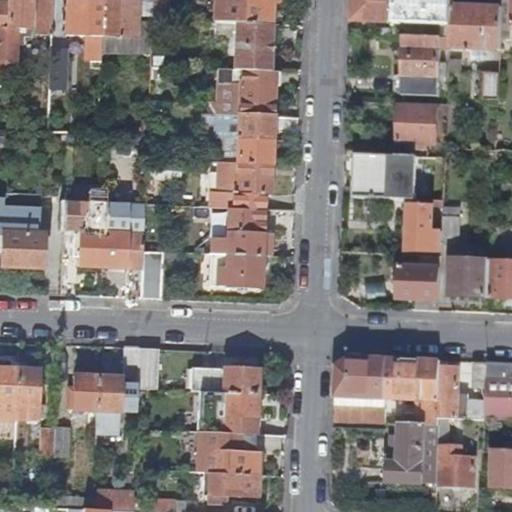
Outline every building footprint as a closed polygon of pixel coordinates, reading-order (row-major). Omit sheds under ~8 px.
[(7,0),(7,4),(0,3),(0,62),(13,63),(15,28),(28,29),(29,0),(7,0)] [(35,0),(34,35),(50,36),(51,0),(35,0)] [(66,35),(100,36),(102,1),(84,0),(84,2),(67,1),(66,35)] [(151,0),(151,4),(150,20),(166,20),(167,0),(151,0)] [(214,0),(213,22),(234,23),(270,24),(271,3),(247,2),(247,0),(214,0)] [(394,0),(353,0),(352,21),(389,23),(389,36),(394,36),(394,23),(394,0)] [(394,0),(394,23),(451,25),(452,6),(452,0),(394,0)] [(511,0),(502,0),(503,8),(501,40),(511,40),(511,38),(511,0)] [(120,1),(102,1),(100,36),(100,50),(100,52),(114,53),(115,37),(129,37),(128,53),(149,54),(150,38),(150,20),(151,4),(120,3),(120,1)] [(451,25),(451,38),(450,49),(465,49),(465,56),(472,56),(471,61),(478,61),(478,50),(501,51),(501,40),(503,8),(452,6),(451,25)] [(234,23),(232,70),(268,71),(270,24),(234,23)] [(440,51),(450,51),(450,49),(451,38),(437,38),(428,37),(405,36),(403,95),(438,97),(440,51)] [(115,37),(114,53),(128,53),(129,37),(115,37)] [(89,61),(99,61),(100,52),(100,50),(89,50),(89,61)] [(63,52),(49,51),(48,82),(62,83),(63,52)] [(277,86),(278,72),(268,71),(232,70),(215,69),(215,83),(217,83),(216,102),(208,102),(208,104),(215,115),(272,118),(273,86),(277,86)] [(484,100),(499,101),(500,73),(485,73),(484,100)] [(419,144),(419,150),(428,151),(428,145),(436,145),(438,108),(401,106),(399,143),(419,144)] [(272,118),(215,115),(214,139),(218,139),(222,139),(237,140),(271,141),(272,129),(297,130),(297,119),(272,118)] [(237,164),(237,140),(222,139),(221,163),(237,164)] [(270,165),(271,141),(237,140),(237,164),(270,165)] [(415,200),(417,157),(357,154),(354,197),(415,200)] [(221,163),(218,163),(217,192),(210,192),(209,208),(227,209),(263,210),(264,210),(264,196),(269,196),(270,165),(237,164),(221,163)] [(168,206),(169,172),(144,171),(143,206),(168,206)] [(433,201),(445,201),(445,184),(434,183),(433,201)] [(1,200),(0,199),(0,249),(0,256),(0,268),(43,270),(44,235),(37,234),(38,210),(30,210),(31,196),(1,195),(1,200)] [(87,198),(87,205),(64,204),(63,233),(72,233),(71,250),(78,250),(78,259),(77,266),(101,267),(103,206),(103,199),(87,198)] [(408,251),(443,252),(443,244),(443,232),(433,232),(434,208),(434,206),(433,206),(411,205),(408,251)] [(103,206),(101,267),(141,269),(141,252),(142,229),(143,207),(103,206)] [(227,209),(226,256),(262,257),(263,210),(227,209)] [(461,218),(444,217),(443,232),(443,244),(459,245),(461,218)] [(155,229),(142,229),(141,252),(154,253),(155,229)] [(141,269),(139,300),(160,300),(162,253),(154,253),(141,252),(141,269)] [(261,279),(262,257),(226,256),(211,255),(209,287),(258,289),(259,279),(261,279)] [(450,297),(490,299),(492,262),(452,260),(450,297)] [(511,262),(492,262),(490,299),(511,299),(511,262)] [(417,300),(417,311),(441,312),(442,268),(400,266),(399,299),(417,300)] [(136,382),(138,350),(124,349),(123,375),(127,381),(136,382)] [(138,350),(136,382),(136,386),(136,390),(156,391),(158,351),(138,350)] [(389,359),(351,358),(339,366),(337,397),(382,399),(381,405),(387,405),(389,359)] [(442,362),(389,359),(387,405),(391,405),(391,399),(419,400),(418,425),(402,424),(400,464),(390,464),(389,484),(438,486),(440,419),(442,362)] [(449,362),(442,362),(440,419),(486,421),(486,418),(486,402),(469,401),(468,415),(463,415),(464,406),(459,406),(460,368),(449,368),(449,362)] [(474,389),(487,389),(488,364),(475,363),(474,389)] [(511,364),(488,364),(487,389),(486,402),(486,418),(511,419),(511,364)] [(0,437),(15,439),(17,370),(0,369),(0,437)] [(191,369),(190,393),(207,394),(222,394),(257,396),(258,372),(191,369)] [(39,371),(17,370),(15,439),(14,452),(24,453),(25,420),(37,420),(39,371)] [(95,412),(97,378),(73,377),(72,395),(67,394),(66,411),(95,412)] [(120,379),(97,378),(95,412),(95,434),(118,435),(119,413),(135,414),(136,390),(136,386),(120,386),(120,379)] [(222,394),(207,394),(206,434),(221,435),(222,394)] [(222,394),(221,435),(229,435),(255,436),(257,396),(222,394)] [(387,409),(337,407),(336,425),(384,427),(386,424),(387,409)] [(54,455),(54,457),(68,458),(69,429),(55,429),(55,430),(54,455)] [(40,454),(54,455),(55,430),(41,430),(40,454)] [(198,434),(196,474),(204,474),(258,477),(259,455),(254,455),(228,454),(229,435),(221,435),(206,434),(198,434)] [(254,455),(255,436),(229,435),(228,454),(254,455)] [(461,458),(462,449),(442,448),(441,486),(476,488),(478,458),(461,458)] [(494,488),(511,488),(511,453),(495,453),(494,488)] [(257,499),(258,477),(204,474),(203,497),(208,497),(208,505),(223,506),(224,498),(257,499)] [(97,503),(92,503),(92,511),(112,511),(131,511),(132,494),(97,492),(97,503)] [(92,503),(92,499),(67,498),(52,497),(52,510),(55,510),(82,511),(92,511),(92,503)] [(149,501),(148,511),(173,511),(174,502),(149,501)]
